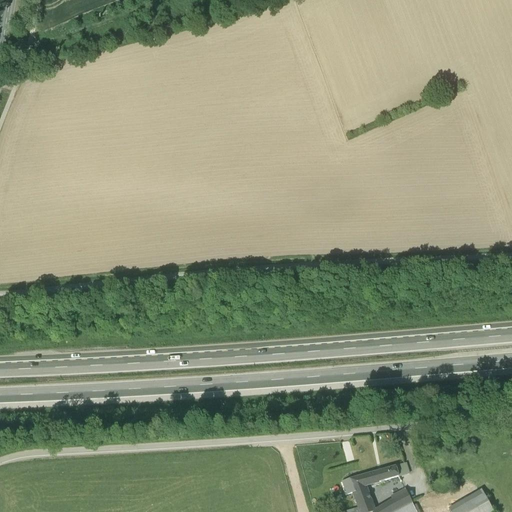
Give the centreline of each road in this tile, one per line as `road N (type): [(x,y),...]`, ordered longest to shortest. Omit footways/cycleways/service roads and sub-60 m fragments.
road 1 (motorway): [(0,395),(511,360)]
road 2 (motorway): [(511,332),(0,366)]
road 3 (track): [(6,19),(29,45),(170,0)]
